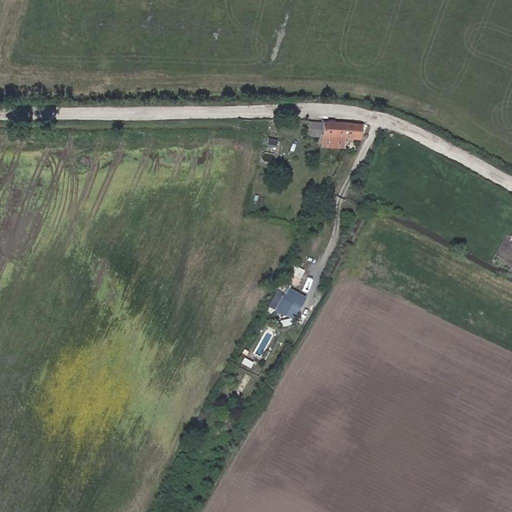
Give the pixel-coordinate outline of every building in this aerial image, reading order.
[(337,139),(359,141),(361,123),(323,120),(321,137),(337,139)] [(308,122),(307,136),(317,136),(318,122),(308,122)] [(275,149),(276,140),(266,139),(265,148),(275,149)] [(262,158),(273,163),(275,157),(265,152),(262,158)] [(291,264),(286,273),(298,280),(304,270),(291,264)] [(287,291),(277,310),(284,314),(290,302),(300,307),(304,300),(287,291)]
